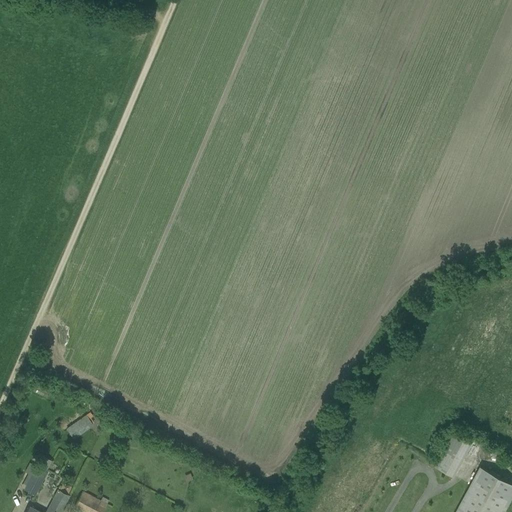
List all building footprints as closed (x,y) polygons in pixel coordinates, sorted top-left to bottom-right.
[(86,416),(66,429),(73,439),(93,426),(86,416)] [(455,430),(438,467),(456,475),(473,438),(455,430)] [(38,465),(25,490),(35,496),(48,471),(38,465)] [(511,482),(480,465),(455,511),(504,511),(511,498),(511,482)] [(186,481),(192,479),(190,473),(184,476),(186,481)] [(45,511),(40,511),(29,506),(26,511),(60,511),(69,496),(58,489),(45,511)] [(83,491),(75,506),(85,511),(103,511),(107,504),(83,491)]
